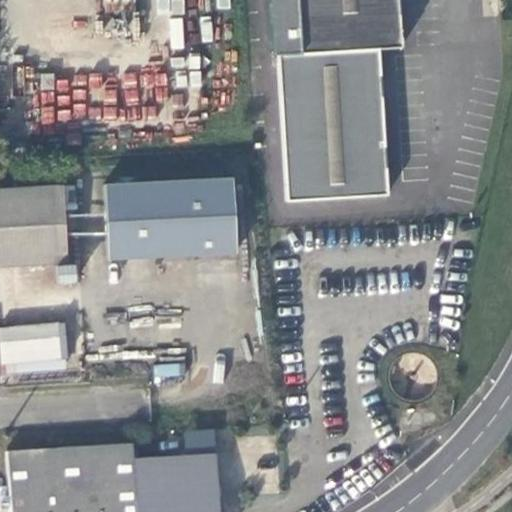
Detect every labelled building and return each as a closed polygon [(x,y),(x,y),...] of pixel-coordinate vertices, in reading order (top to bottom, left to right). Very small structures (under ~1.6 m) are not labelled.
[(262,0),(266,50),(269,50),(279,196),(383,188),(372,45),(396,43),(392,0),(262,0)] [(219,173),(91,179),(95,253),(223,247),(219,173)] [(0,274),(43,273),(40,197),(0,198),(0,274)] [(58,264),(58,282),(76,283),(76,265),(58,264)] [(43,332),(0,334),(0,373),(45,371),(43,332)] [(423,410),(429,402),(431,391),(423,371),(404,362),(397,363),(384,370),(376,390),(379,404),(384,410),(403,418),(423,410)] [(184,451),(214,451),(214,430),(184,430),(184,451)] [(352,437),(335,437),(335,449),(352,449),(352,437)] [(117,452),(0,456),(0,511),(203,511),(201,462),(117,465),(117,452)] [(253,466),(236,466),(237,505),(255,504),(253,466)]
